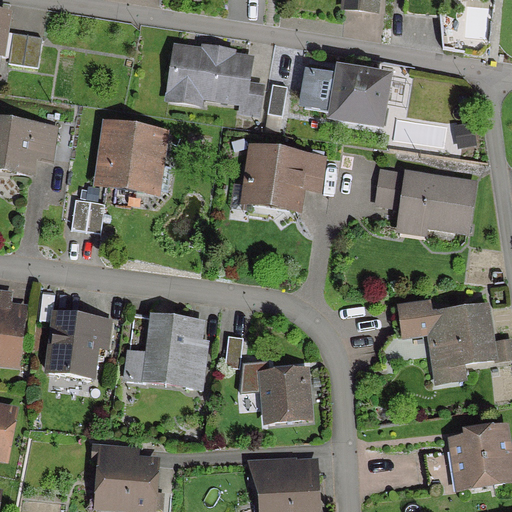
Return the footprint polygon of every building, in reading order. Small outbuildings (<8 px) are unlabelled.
[(342,0),(341,11),(373,14),(374,0),(342,0)] [(0,58),(6,59),(5,65),(35,70),(39,40),(2,34),(5,17),(0,16),(0,58)] [(203,56),(173,51),(168,88),(196,92),(195,99),(240,105),(240,111),(239,114),(255,116),(259,91),(244,89),(248,62),(227,59),(228,53),(204,50),(203,56)] [(331,114),(330,121),(376,129),(384,82),(338,74),(337,81),(308,76),(302,109),(331,114)] [(284,90),(270,87),(265,117),(279,119),(284,90)] [(0,170),(22,174),(25,157),(47,160),(52,131),(34,128),(33,131),(0,125),(0,170)] [(475,144),(477,130),(457,126),(455,141),(475,144)] [(108,162),(104,185),(165,194),(168,170),(158,168),(162,140),(112,132),(110,150),(100,148),(98,160),(108,162)] [(255,207),(263,208),(268,204),(296,209),(303,161),(249,153),(244,188),(250,189),(248,201),(252,202),(255,207)] [(401,211),(398,225),(463,235),(470,187),(379,174),(375,207),(401,211)] [(98,237),(102,207),(73,203),(68,232),(98,237)] [(433,370),(457,367),(491,362),(483,310),(427,318),(425,308),(393,313),(397,338),(427,333),(433,370)] [(88,380),(95,323),(53,317),(48,359),(42,363),(41,369),(46,375),(88,380)] [(0,363),(12,365),(17,322),(0,319),(0,363)] [(189,344),(192,325),(149,320),(145,356),(127,354),(124,383),(141,386),(143,376),(200,383),(201,373),(186,371),(189,344)] [(237,371),(240,341),(225,339),(222,369),(237,371)] [(306,421),(302,374),(265,377),(267,393),(262,394),(265,425),(306,421)] [(0,413),(0,458),(1,459),(9,415),(0,413)] [(465,473),(468,489),(509,483),(501,431),(474,435),(475,440),(450,444),(454,474),(465,473)] [(133,466),(134,451),(104,448),(100,508),(148,511),(151,467),(133,466)] [(292,477),(291,462),(261,463),(264,511),(312,511),(310,475),(292,477)]
